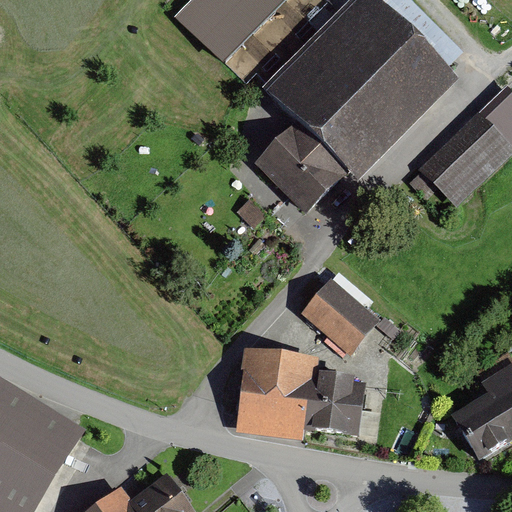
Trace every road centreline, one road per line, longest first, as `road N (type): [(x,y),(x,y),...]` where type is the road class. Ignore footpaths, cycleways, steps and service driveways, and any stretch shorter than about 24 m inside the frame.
road 1 (unclassified): [(361,200),(231,356),(192,439)]
road 2 (unclassified): [(0,361),(102,410),(192,439)]
road 3 (track): [(511,57),(361,200)]
road 4 (unclassified): [(330,466),(511,490)]
road 5 (unclassified): [(192,439),(330,466)]
